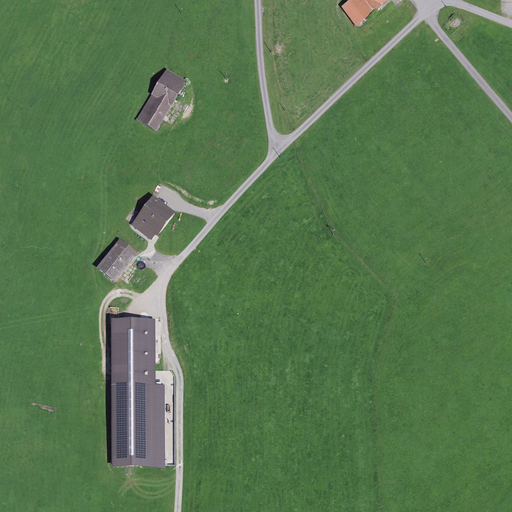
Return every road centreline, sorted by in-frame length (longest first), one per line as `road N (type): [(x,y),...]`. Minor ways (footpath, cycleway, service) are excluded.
road 1 (track): [(432,7),(277,151),(161,288),(179,374),(178,511)]
road 2 (track): [(277,151),(257,0)]
road 3 (track): [(511,118),(425,14)]
